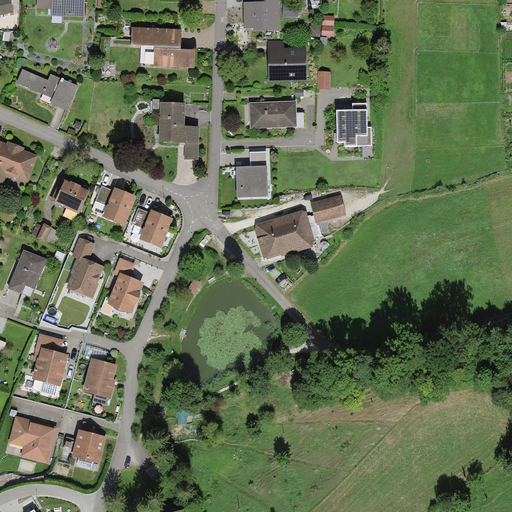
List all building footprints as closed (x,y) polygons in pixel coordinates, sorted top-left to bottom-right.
[(0,0),(0,15),(14,12),(11,0),(0,0)] [(37,0),(37,9),(51,9),(51,16),(84,17),(84,0),(37,0)] [(244,3),(244,30),(279,30),(279,0),(261,1),(261,3),(244,3)] [(334,16),(323,16),(322,36),(333,37),(334,16)] [(320,27),(310,27),(309,37),(320,37),(320,27)] [(182,32),(132,30),(131,45),(145,46),(145,64),(154,64),(195,66),(196,51),(181,50),(181,47),(182,32)] [(268,45),(268,82),(304,81),(304,52),(281,52),(281,45),(268,45)] [(77,87),(62,80),(51,76),(49,82),(23,71),(18,83),(54,98),(52,103),(67,109),(77,87)] [(318,72),(317,90),(330,91),(331,72),(318,72)] [(296,102),(249,104),(250,130),(297,128),(296,114),(296,102)] [(353,111),(337,112),(337,142),(346,142),(346,146),(372,145),(371,127),(368,127),(367,104),(353,105),(353,111)] [(160,107),(160,143),(185,143),(196,143),(196,130),(184,129),(184,107),(160,107)] [(7,144),(0,140),(0,184),(3,186),(7,175),(28,183),(39,156),(25,150),(26,148),(8,142),(7,144)] [(196,143),(185,143),(185,160),(196,161),(196,143)] [(250,153),(251,168),(266,168),(266,153),(250,153)] [(236,169),(237,199),(267,198),(266,168),(251,168),(236,169)] [(61,182),(52,202),(79,214),(88,192),(80,188),(81,187),(71,183),(71,184),(65,181),(64,184),(61,182)] [(108,209),(113,195),(101,190),(95,204),(108,209)] [(108,209),(104,219),(124,226),(134,200),(114,192),(113,195),(108,209)] [(341,195),(311,203),(317,224),(347,215),(341,195)] [(144,229),(149,216),(137,211),(132,225),(144,229)] [(295,213),(257,224),(256,230),(264,260),(316,245),(307,212),(302,211),(295,213)] [(144,229),(140,241),(161,248),(170,222),(150,214),(149,216),(144,229)] [(44,224),(37,239),(45,243),(52,228),(44,224)] [(77,261),(86,264),(92,248),(78,242),(72,259),(77,261)] [(24,251),(9,289),(22,295),(25,286),(34,290),(46,260),(24,251)] [(77,261),(66,290),(90,299),(101,269),(86,264),(77,261)] [(119,278),(130,282),(135,267),(119,261),(113,275),(119,278)] [(119,278),(108,306),(131,315),(142,287),(130,282),(119,278)] [(194,283),(188,291),(193,295),(199,286),(194,283)] [(41,352),(60,357),(63,344),(39,338),(36,354),(40,355),(41,352)] [(40,355),(34,380),(59,386),(66,358),(60,357),(41,352),(40,355)] [(90,362),(82,394),(108,400),(112,383),(110,383),(113,368),(90,362)] [(299,367),(290,373),(295,380),(304,373),(299,367)] [(29,423),(15,419),(9,446),(24,449),(22,458),(45,463),(52,432),(28,427),(29,423)] [(78,434),(72,458),(98,465),(104,440),(78,434)]
